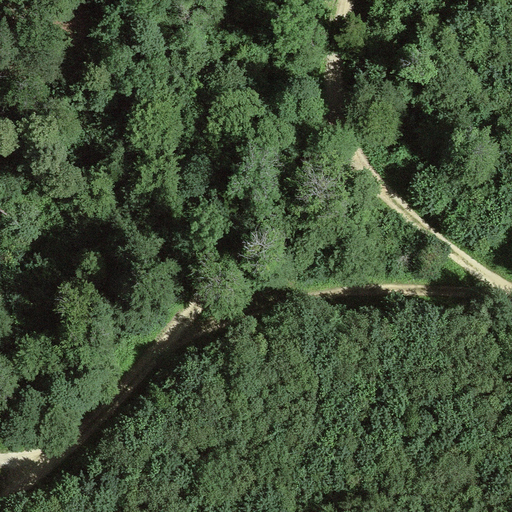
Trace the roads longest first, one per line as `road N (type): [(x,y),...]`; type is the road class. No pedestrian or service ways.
road 1 (track): [(332,120),(272,219),(165,344),(74,446),(0,503)]
road 2 (track): [(511,292),(435,238),(347,153),(332,120),(344,0)]
road 3 (track): [(165,344),(319,293),(386,285),(503,288)]
